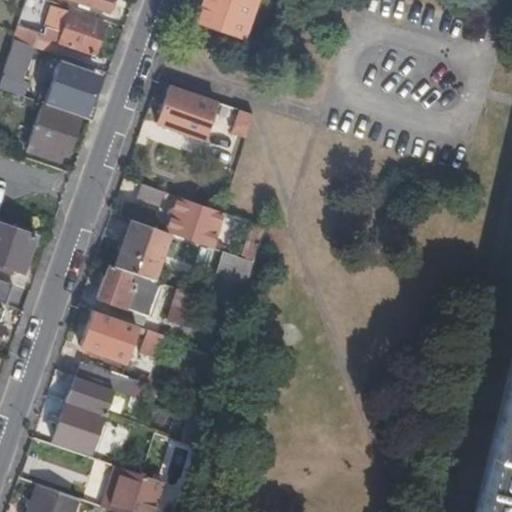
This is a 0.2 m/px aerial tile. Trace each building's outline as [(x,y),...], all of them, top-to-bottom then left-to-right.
[(77,0),(108,10),(111,0),(77,0)] [(202,0),(194,23),(228,34),(233,21),(239,24),(243,10),(241,9),(244,0),(202,0)] [(243,10),(239,24),(246,26),(254,2),(250,0),(244,0),(241,9),(243,10)] [(42,38),(58,43),(93,55),(104,23),(69,11),(67,17),(62,31),(50,27),(45,26),(42,38)] [(55,12),(50,27),(62,31),(67,17),(55,12)] [(21,42),(33,46),(36,37),(38,32),(16,24),(12,39),(21,42)] [(33,46),(54,54),(58,43),(42,38),(36,37),(33,46)] [(12,39),(9,48),(19,51),(21,42),(12,39)] [(81,116),(90,119),(94,106),(91,106),(92,102),(87,101),(96,76),(57,63),(48,92),(46,91),(41,103),(81,116)] [(217,99),(171,85),(158,121),(203,137),(217,99)] [(67,155),(81,116),(41,103),(41,102),(28,141),(32,142),(29,150),(59,161),(62,153),(67,155)] [(253,113),(238,108),(231,131),(245,135),(253,113)] [(164,191),(142,183),(137,198),(159,206),(164,191)] [(166,230),(168,231),(200,242),(204,229),(215,232),(221,212),(178,196),(166,230)] [(136,220),(131,218),(125,234),(131,236),(136,220)] [(120,251),(115,266),(151,279),(168,231),(166,230),(136,220),(131,236),(125,234),(119,250),(120,251)] [(32,235),(33,231),(12,223),(11,228),(0,223),(0,264),(20,271),(33,236),(32,235)] [(211,246),(215,232),(204,229),(200,242),(211,246)] [(241,310),(253,260),(221,249),(206,298),(241,310)] [(115,266),(110,264),(99,296),(101,297),(148,313),(159,282),(151,279),(115,266)] [(0,301),(4,303),(11,283),(0,278),(0,301)] [(187,324),(196,295),(177,288),(169,318),(187,324)] [(96,311),(136,324),(142,327),(148,313),(101,297),(96,311)] [(96,311),(94,310),(81,346),(107,355),(105,363),(121,368),(136,324),(96,311)] [(155,357),(164,333),(146,327),(137,350),(155,357)] [(511,511),(511,352),(473,511),(511,511)] [(79,362),(74,376),(112,390),(123,394),(128,378),(79,362)] [(74,376),(66,401),(103,414),(112,390),(74,376)] [(102,416),(65,402),(52,438),(75,447),(81,429),(96,434),(102,416)] [(179,441),(195,447),(203,421),(187,416),(179,441)] [(117,511),(150,511),(161,481),(140,473),(115,465),(111,477),(118,479),(107,509),(116,511),(117,511)] [(61,475),(55,490),(78,498),(83,483),(61,475)] [(111,477),(102,506),(107,509),(118,479),(111,477)] [(55,490),(37,484),(26,511),(72,511),(75,504),(81,506),(83,500),(78,498),(55,490)]
